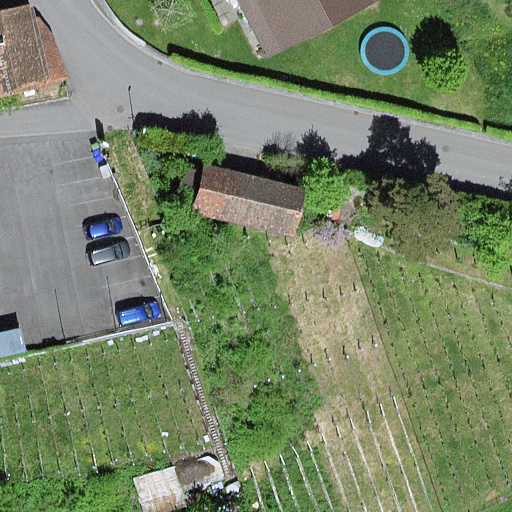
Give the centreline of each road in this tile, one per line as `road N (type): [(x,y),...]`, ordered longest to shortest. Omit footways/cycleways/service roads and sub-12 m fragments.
road 1 (tertiary): [(511,174),(166,95)]
road 2 (residential): [(166,95),(0,124)]
road 3 (tertiary): [(166,95),(119,73),(53,0)]
